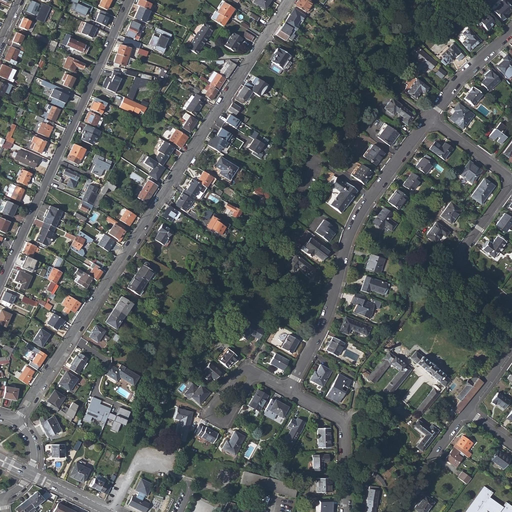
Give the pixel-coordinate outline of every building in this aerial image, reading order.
[(79,14),(84,16),(86,11),(90,12),(93,7),(77,0),(67,0),(68,0),(73,3),(71,9),(79,13),(79,14)] [(100,0),(98,6),(106,10),(110,0),(100,0)] [(138,0),(137,5),(139,6),(148,10),(151,4),(142,0),(138,0)] [(265,8),(268,2),(268,1),(268,0),(254,0),(253,2),(260,6),(261,6),(265,8)] [(307,0),(298,0),(295,5),(305,12),(306,12),(308,13),(311,8),(309,7),(312,3),(307,0)] [(321,0),(318,5),(322,8),(327,1),(325,0),(321,0)] [(511,9),(503,0),(500,0),(491,9),(501,20),(502,21),(507,17),(506,16),(511,10),(511,9)] [(26,11),(34,15),(34,14),(37,15),(36,16),(44,20),(50,7),(41,3),(39,6),(41,7),(38,12),(36,11),(39,4),(31,1),(26,11)] [(217,12),(227,19),(234,9),(223,2),(221,5),(220,7),(217,12)] [(134,18),(144,22),(150,11),(148,10),(139,6),(134,18)] [(289,15),(284,23),(295,31),(296,31),(298,27),(296,26),(300,20),(301,21),(304,15),(294,8),(292,11),(290,13),(291,14),(290,16),(289,15)] [(97,15),(107,20),(109,15),(100,10),(97,15)] [(51,27),(55,28),(57,25),(60,17),(62,12),(59,11),(51,27)] [(211,18),(213,19),(216,22),(220,24),(223,26),(227,19),(217,12),(216,11),(211,18)] [(247,14),(256,21),(258,17),(249,11),(247,14)] [(484,11),(473,21),(478,27),(481,24),(487,30),(495,24),(484,11)] [(107,20),(97,15),(95,21),(104,26),(107,20)] [(57,25),(62,27),(65,20),(60,17),(57,25)] [(19,27),(26,30),(30,21),(23,18),(19,27)] [(125,34),(137,40),(139,34),(136,32),(139,24),(131,21),(125,34)] [(81,33),(92,38),(97,28),(85,23),(81,33)] [(213,28),(204,23),(198,32),(197,31),(193,38),(193,39),(187,48),(196,54),(200,48),(201,48),(210,35),(209,34),(213,28)] [(284,23),(276,35),(285,41),(286,38),(289,34),(292,35),(293,33),(295,31),(284,23)] [(172,34),(155,27),(155,32),(160,34),(158,37),(152,34),(148,44),(154,47),(154,49),(164,53),(172,34)] [(468,28),(461,34),(466,39),(462,43),(469,51),(480,41),(468,28)] [(242,36),(251,41),(253,37),(245,31),(242,36)] [(10,46),(19,50),(23,52),(25,48),(21,46),(20,45),(24,36),(16,32),(12,42),(10,46)] [(237,46),(242,38),(232,32),(229,36),(230,36),(224,46),(233,51),(237,45),(237,46)] [(66,46),(73,49),(77,41),(69,38),(70,35),(66,33),(63,40),(68,42),(66,46)] [(34,38),(48,44),(50,40),(36,34),(34,38)] [(48,44),(55,47),(57,43),(50,39),(50,40),(48,44)] [(73,49),(81,53),(82,52),(85,53),(88,46),(77,41),(73,49)] [(116,54),(128,57),(131,48),(119,45),(116,54)] [(447,45),(435,56),(444,65),(447,62),(448,63),(459,53),(451,45),(448,48),(447,45)] [(4,60),(15,65),(16,62),(14,61),(19,50),(10,46),(7,52),(4,60)] [(415,46),(410,53),(418,59),(413,65),(419,70),(423,64),(430,70),(434,65),(427,59),(429,57),(415,46)] [(276,54),(271,62),(280,68),(289,55),(279,49),(279,50),(277,48),(274,53),(276,54)] [(137,53),(146,57),(148,52),(139,49),(137,53)] [(114,63),(119,64),(125,66),(127,59),(132,61),(133,59),(128,57),(116,54),(114,63)] [(503,60),(496,67),(507,79),(511,74),(511,61),(506,55),(502,59),(503,60)] [(62,68),(73,73),(76,66),(82,69),(85,64),(67,56),(67,58),(64,57),(63,58),(66,60),(62,68)] [(220,73),(227,77),(235,65),(229,61),(227,64),(226,63),(220,73)] [(0,68),(0,76),(12,82),(13,80),(11,79),(15,70),(2,64),(0,68)] [(157,77),(160,78),(162,79),(165,73),(166,71),(164,69),(162,68),(157,77)] [(445,73),(439,68),(435,73),(441,78),(445,73)] [(485,78),(480,82),(487,90),(495,83),(496,84),(499,81),(490,70),(483,76),(485,78)] [(26,81),(30,83),(34,76),(30,74),(22,71),(21,73),(27,78),(26,81)] [(102,87),(115,93),(121,79),(119,78),(120,73),(113,71),(112,76),(111,79),(107,77),(102,87)] [(199,78),(207,84),(217,91),(225,78),(214,72),(208,81),(201,76),(199,78)] [(160,83),(162,79),(160,78),(157,77),(154,76),(153,80),(151,79),(152,76),(141,73),(140,78),(136,77),(128,97),(133,99),(137,88),(160,83)] [(156,90),(159,92),(168,75),(165,73),(162,79),(160,83),(156,90)] [(62,85),(70,89),(75,78),(67,74),(64,81),(62,85)] [(128,97),(136,77),(135,77),(127,98),(132,101),(133,99),(128,97)] [(410,87),(406,93),(414,99),(420,91),(424,94),(429,88),(414,77),(408,85),(410,87)] [(269,86),(258,78),(254,84),(256,86),(255,88),(246,82),(243,86),(252,92),(261,98),(265,93),(269,86)] [(54,90),(51,97),(53,98),(54,98),(52,102),(62,106),(65,101),(62,100),(64,97),(66,98),(68,96),(69,92),(43,80),(41,84),(53,90),(54,90)] [(0,95),(2,97),(4,92),(8,94),(12,85),(4,82),(3,84),(0,82),(0,95)] [(183,85),(196,94),(197,95),(201,90),(195,86),(193,89),(185,83),(183,85)] [(201,93),(204,95),(204,96),(211,101),(218,91),(217,91),(207,84),(203,90),(204,90),(201,93)] [(243,86),(234,99),(241,104),(243,101),(245,102),(246,101),(248,97),(252,92),(243,86)] [(468,93),(464,99),(473,106),(482,95),(472,87),(467,92),(468,93)] [(185,110),(194,116),(203,104),(202,103),(204,99),(197,95),(196,94),(191,101),(188,100),(183,108),(185,110)] [(64,97),(62,100),(65,101),(62,106),(52,102),(54,98),(53,98),(50,103),(62,108),(68,96),(66,98),(64,97)] [(127,98),(125,97),(122,103),(140,111),(144,113),(147,107),(146,107),(140,104),(132,101),(127,98)] [(90,109),(94,111),(101,114),(106,103),(95,98),(90,109)] [(393,115),(395,111),(403,118),(401,121),(407,125),(414,116),(400,105),(391,98),(383,108),(393,115)] [(120,108),(133,113),(134,112),(139,114),(140,111),(122,103),(120,108)] [(232,103),(227,110),(235,115),(240,108),(232,103)] [(39,117),(46,120),(47,118),(55,121),(60,110),(47,104),(45,109),(47,110),(46,113),(42,111),(39,117)] [(455,111),(449,119),(463,128),(472,115),(457,104),(453,109),(455,111)] [(84,121),(96,126),(99,127),(103,118),(100,117),(101,114),(94,111),(93,114),(88,112),(84,121)] [(182,128),(189,132),(197,121),(185,113),(182,118),(186,121),(182,128)] [(224,122),(235,129),(240,121),(229,114),(224,122)] [(37,133),(48,138),(52,127),(53,123),(46,120),(39,117),(36,116),(34,119),(42,122),(37,133)] [(383,130),(377,137),(389,146),(398,134),(386,125),(384,123),(380,128),(383,130)] [(494,129),(489,136),(494,140),(497,137),(499,138),(496,141),(500,145),(506,137),(502,135),(507,128),(500,123),(495,130),(494,129)] [(5,140),(13,143),(14,140),(10,138),(15,126),(12,124),(5,140)] [(84,131),(81,139),(93,145),(95,144),(99,136),(100,136),(101,131),(87,125),(86,128),(85,128),(83,131),(84,131)] [(220,128),(216,135),(227,142),(231,135),(220,128)] [(166,138),(169,140),(175,130),(172,129),(166,138)] [(256,137),(258,134),(252,129),(248,136),(254,140),(250,145),(251,145),(249,149),(253,152),(252,154),(260,159),(262,155),(258,152),(263,145),(265,146),(268,141),(264,138),(262,141),(256,137)] [(169,140),(180,148),(183,144),(180,142),(181,140),(183,141),(186,137),(175,130),(169,140)] [(210,140),(207,145),(219,152),(222,147),(224,149),(228,143),(227,142),(216,135),(214,134),(211,138),(213,139),(212,141),(210,140)] [(32,149),(41,153),(46,142),(33,136),(31,141),(34,143),(33,144),(35,145),(32,149)] [(2,145),(8,147),(10,148),(13,143),(5,140),(2,145)] [(511,140),(503,154),(508,158),(511,152),(511,140)] [(157,156),(163,160),(167,154),(169,155),(174,148),(164,141),(157,151),(159,152),(157,156)] [(434,142),(429,149),(444,160),(452,149),(444,143),(441,147),(434,142)] [(66,159),(78,164),(85,149),(73,144),(66,159)] [(363,156),(364,157),(375,165),(384,154),(372,145),(369,149),(368,149),(363,156)] [(14,159),(32,168),(35,163),(36,163),(38,159),(18,150),(14,159)] [(111,162),(95,154),(91,162),(95,164),(95,166),(94,166),(91,173),(100,177),(103,169),(107,171),(111,162)] [(422,158),(415,166),(425,174),(431,165),(430,164),(433,161),(425,155),(423,159),(422,158)] [(154,161),(160,165),(163,160),(157,156),(154,161)] [(152,169),(150,172),(158,177),(165,168),(160,165),(154,161),(147,157),(143,163),(152,169)] [(220,157),(212,169),(229,180),(237,168),(220,157)] [(469,161),(459,174),(471,183),(480,171),(473,166),(474,165),(469,161)] [(351,175),(353,176),(363,184),(372,173),(361,165),(359,167),(357,166),(351,175)] [(16,181),(26,185),(31,174),(29,173),(30,171),(24,168),(23,170),(22,170),(22,169),(16,181)] [(65,168),(62,174),(70,177),(67,185),(74,188),(80,174),(77,173),(65,168)] [(197,178),(195,181),(206,188),(209,182),(212,177),(203,171),(198,178),(197,178)] [(158,177),(150,172),(148,175),(156,181),(158,177)] [(411,173),(402,185),(411,192),(420,179),(411,173)] [(333,175),(328,183),(339,192),(329,205),(340,213),(357,191),(346,183),(345,184),(333,175)] [(184,189),(181,193),(192,200),(194,196),(198,199),(206,188),(195,181),(191,179),(188,184),(189,185),(186,190),(184,189)] [(484,179),(471,197),(481,204),(494,186),(484,179)] [(157,186),(148,180),(137,197),(146,203),(157,186)] [(100,192),(103,195),(106,190),(108,191),(110,189),(112,191),(115,187),(106,181),(103,185),(100,192)] [(7,196),(19,201),(24,190),(12,184),(8,193),(7,196)] [(81,200),(83,201),(92,206),(98,194),(95,193),(97,188),(89,185),(81,200)] [(258,186),(255,192),(270,199),(273,193),(258,186)] [(396,190),(387,202),(397,209),(406,197),(396,190)] [(93,206),(97,208),(103,195),(100,192),(93,206)] [(181,193),(175,204),(176,204),(181,207),(180,209),(187,213),(190,209),(188,208),(193,201),(192,200),(181,193)] [(1,212),(12,217),(17,206),(6,201),(1,212)] [(79,208),(86,212),(88,208),(91,209),(93,206),(92,206),(83,201),(81,204),(79,208)] [(225,202),(223,206),(234,212),(232,215),(238,219),(242,211),(225,202)] [(450,202),(440,216),(450,223),(456,215),(457,215),(461,210),(450,202)] [(45,213),(58,219),(62,211),(50,206),(48,210),(46,210),(45,213)] [(169,206),(162,216),(171,222),(173,218),(176,220),(180,213),(169,206)] [(375,219),(372,222),(381,229),(384,226),(391,231),(396,224),(389,219),(392,214),(384,208),(375,220),(375,219)] [(119,220),(129,226),(136,216),(126,210),(119,220)] [(55,227),(58,219),(45,213),(43,216),(45,217),(42,222),(44,222),(55,227)] [(74,216),(77,218),(85,222),(86,219),(76,213),(74,216)] [(511,218),(504,213),(495,225),(505,232),(511,222),(511,218)] [(107,233),(117,239),(119,241),(124,235),(122,234),(124,231),(123,230),(125,227),(109,216),(106,219),(114,224),(107,233)] [(213,216),(207,227),(214,231),(220,235),(225,227),(228,229),(230,225),(221,219),(220,220),(213,216)] [(0,230),(5,233),(10,222),(0,217),(0,230)] [(323,220),(315,232),(327,241),(333,233),(329,230),(328,229),(330,225),(323,220)] [(55,227),(44,222),(40,232),(41,233),(39,237),(38,237),(36,241),(46,246),(48,243),(49,243),(52,236),(51,235),(55,227)] [(79,231),(84,234),(89,225),(85,222),(79,231)] [(435,222),(425,236),(435,243),(441,234),(445,237),(449,232),(435,222)] [(159,231),(154,239),(163,244),(165,245),(173,232),(161,225),(157,230),(159,231)] [(70,248),(82,256),(84,253),(83,250),(79,248),(83,241),(87,243),(91,242),(92,241),(93,239),(84,234),(79,231),(76,237),(74,240),(70,248)] [(74,240),(76,237),(65,232),(63,236),(74,240)] [(97,245),(108,251),(114,241),(104,234),(101,239),(97,245)] [(488,241),(482,249),(493,258),(505,242),(497,236),(491,244),(488,241)] [(310,238),(304,247),(308,250),(305,253),(311,257),(313,254),(323,261),(329,252),(310,238)] [(23,252),(31,257),(34,251),(36,246),(27,242),(23,252)] [(292,253),(288,258),(291,260),(286,267),(292,272),(297,266),(311,276),(316,270),(292,253)] [(370,255),(365,268),(379,273),(384,259),(370,255)] [(41,262),(27,256),(21,267),(31,272),(33,265),(38,268),(41,262)] [(53,268),(57,270),(63,259),(59,257),(53,268)] [(95,264),(101,269),(103,265),(97,261),(96,263),(92,260),(91,262),(95,264)] [(142,264),(135,274),(146,282),(153,271),(147,268),(148,266),(148,265),(148,264),(148,263),(146,262),(145,262),(144,262),(142,265),(142,264)] [(42,277),(46,279),(51,282),(55,284),(61,273),(57,270),(53,268),(48,265),(45,270),(42,277)] [(92,278),(96,281),(102,272),(94,266),(88,275),(92,278)] [(80,276),(78,279),(76,282),(79,284),(85,288),(89,282),(89,283),(92,278),(88,275),(83,272),(80,270),(78,269),(75,273),(80,276)] [(14,280),(21,284),(19,288),(25,291),(31,276),(18,270),(14,280)] [(135,274),(127,287),(140,296),(143,291),(141,290),(146,282),(135,274)] [(364,276),(360,290),(369,293),(370,290),(383,294),(387,283),(364,276)] [(46,290),(51,292),(55,284),(51,282),(46,290)] [(85,289),(85,288),(79,284),(77,288),(83,292),(85,289)] [(1,300),(3,301),(2,303),(6,305),(7,303),(9,303),(13,294),(5,291),(1,300)] [(353,297),(351,303),(355,305),(352,312),(367,318),(368,314),(370,314),(373,307),(378,308),(381,302),(371,299),(370,302),(365,301),(367,297),(354,293),(353,296),(353,297)] [(63,310),(67,314),(70,310),(74,312),(80,303),(67,295),(64,300),(61,304),(62,305),(65,307),(63,310)] [(21,301),(33,307),(33,305),(36,306),(38,302),(37,302),(35,301),(23,296),(21,301)] [(121,297),(114,308),(124,315),(125,315),(132,304),(121,297)] [(45,302),(43,307),(49,311),(51,307),(48,306),(49,304),(45,302)] [(0,311),(0,324),(5,327),(11,314),(9,314),(11,310),(5,308),(4,311),(1,310),(0,311)] [(114,308),(105,322),(115,329),(124,315),(114,308)] [(46,324),(56,331),(60,325),(61,326),(64,321),(53,313),(46,324)] [(345,317),(339,331),(347,334),(350,329),(367,335),(370,327),(345,317)] [(247,322),(240,336),(242,337),(242,338),(246,340),(250,334),(258,338),(257,341),(258,341),(265,329),(261,327),(260,329),(247,322)] [(92,332),(89,337),(97,343),(105,331),(95,325),(91,331),(92,332)] [(32,341),(40,347),(44,341),(45,342),(49,334),(40,328),(32,341)] [(288,335),(281,348),(291,354),(298,341),(288,335)] [(332,337),(325,350),(337,356),(344,343),(332,337)] [(30,361),(28,364),(36,370),(46,355),(27,343),(25,347),(32,352),(33,351),(37,353),(31,362),(30,361)] [(2,349),(8,352),(11,353),(13,349),(4,345),(2,349)] [(227,348),(218,360),(227,368),(232,362),(234,363),(239,358),(227,348)] [(415,351),(409,358),(424,370),(430,375),(445,387),(451,380),(436,368),(430,363),(415,351)] [(364,369),(360,373),(374,384),(390,363),(399,370),(383,391),(390,396),(390,395),(411,370),(404,364),(388,352),(370,374),(364,369)] [(77,374),(79,371),(87,358),(79,353),(77,356),(76,355),(70,365),(71,365),(69,368),(77,374)] [(274,353),(269,363),(277,367),(277,366),(283,369),(288,361),(274,353)] [(206,373),(202,376),(207,380),(210,377),(214,380),(220,372),(209,362),(202,370),(206,373)] [(110,364),(104,374),(116,381),(119,377),(133,386),(139,376),(120,365),(118,369),(110,364)] [(313,374),(309,380),(322,387),(331,370),(320,365),(316,372),(314,375),(313,374)] [(14,376),(27,385),(29,381),(28,380),(34,371),(26,366),(21,372),(20,372),(19,373),(17,371),(14,376)] [(66,371),(58,384),(69,391),(77,379),(66,371)] [(338,374),(326,396),(339,403),(344,393),(340,391),(343,385),(347,388),(350,381),(338,374)] [(460,401),(454,407),(460,411),(483,383),(478,379),(473,384),(468,380),(464,384),(465,386),(469,389),(460,401)] [(198,388),(193,384),(185,392),(184,394),(189,398),(191,397),(198,403),(205,396),(205,397),(207,395),(209,393),(200,385),(198,388)] [(3,398),(16,400),(18,388),(5,386),(3,398)] [(455,397),(460,401),(469,389),(465,386),(455,397)] [(423,414),(440,393),(433,388),(429,394),(416,410),(422,415),(423,414)] [(49,397),(46,402),(56,409),(64,396),(55,390),(50,398),(49,397)] [(252,398),(248,405),(259,411),(267,396),(258,390),(253,399),(252,398)] [(497,393),(492,400),(492,401),(491,402),(494,405),(495,403),(503,409),(509,401),(497,393)] [(101,400),(93,397),(84,419),(90,421),(92,416),(105,421),(108,418),(110,413),(111,408),(106,406),(105,410),(98,408),(101,400)] [(274,400),(269,410),(284,419),(289,409),(287,408),(281,404),(281,403),(274,400)] [(78,406),(72,402),(62,417),(71,422),(78,406)] [(116,416),(110,413),(108,418),(114,420),(110,430),(118,433),(121,425),(125,427),(130,412),(119,408),(116,416)] [(180,419),(175,439),(185,441),(192,412),(177,408),(175,418),(180,419)] [(38,419),(40,422),(40,423),(48,438),(57,433),(60,431),(52,416),(47,419),(45,415),(38,419)] [(52,416),(60,431),(62,430),(54,416),(52,416)] [(291,418),(287,426),(291,428),(293,429),(289,437),(287,436),(283,443),(287,445),(286,447),(287,448),(286,451),(289,452),(305,422),(296,418),(295,420),(291,418)] [(418,420),(414,425),(426,435),(417,446),(422,451),(441,427),(433,422),(428,429),(418,420)] [(198,424),(193,433),(212,444),(217,434),(213,432),(213,433),(209,431),(210,430),(205,427),(205,428),(198,424)] [(317,428),(317,447),(330,447),(330,428),(317,428)] [(225,443),(222,448),(235,455),(239,447),(238,446),(244,436),(234,431),(228,442),(227,444),(225,443)] [(462,436),(454,447),(464,455),(468,458),(470,454),(466,451),(472,443),(462,436)] [(64,457),(64,444),(51,444),(51,458),(64,457)] [(454,447),(445,459),(455,467),(464,455),(454,447)] [(503,469),(509,460),(497,451),(490,460),(503,469)] [(312,455),(312,470),(323,470),(323,462),(328,462),(328,455),(312,455)] [(83,466),(76,463),(70,476),(79,480),(78,480),(83,483),(89,469),(83,466)] [(243,471),(240,483),(294,498),(297,485),(243,471)] [(462,471),(457,477),(466,484),(470,478),(462,471)] [(384,483),(382,480),(379,476),(377,474),(373,473),(372,475),(375,477),(377,479),(380,481),(381,484),(382,487),(385,486),(384,483)] [(95,478),(91,486),(102,492),(106,484),(99,481),(101,478),(100,476),(100,475),(98,475),(97,475),(96,476),(95,479),(95,478)] [(316,478),(316,492),(330,492),(330,483),(331,483),(331,478),(316,478)] [(132,495),(127,504),(143,511),(145,511),(149,503),(142,500),(144,495),(146,496),(152,484),(140,479),(135,490),(138,492),(136,497),(132,495)] [(510,511),(511,511),(511,506),(505,502),(501,507),(489,498),(492,493),(483,486),(464,511),(510,511)] [(378,490),(368,489),(366,500),(366,511),(365,511),(373,511),(374,507),(376,507),(376,501),(378,490)] [(34,508),(43,500),(36,491),(26,499),(34,508)] [(424,495),(414,509),(418,511),(426,511),(434,502),(424,495)] [(32,511),(35,510),(34,508),(26,499),(15,508),(18,511),(32,511)] [(319,501),(319,511),(331,511),(331,506),(332,506),(332,500),(319,501)] [(228,502),(222,511),(231,511),(236,504),(228,502)] [(63,507),(64,506),(58,503),(53,511),(69,511),(70,511),(63,507)]
